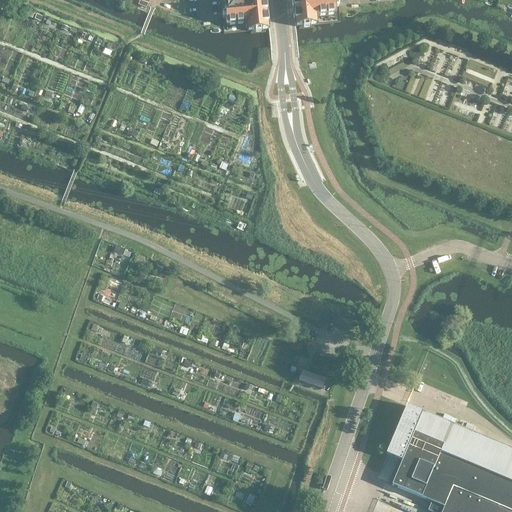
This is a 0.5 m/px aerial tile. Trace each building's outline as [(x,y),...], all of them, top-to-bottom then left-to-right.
[(270,29),(266,0),(223,0),(227,27),(246,25),(246,32),(270,29)] [(291,0),(295,27),(318,24),(317,17),(336,15),(334,0),(291,0)] [(326,380),(302,371),(299,381),(323,389),(326,380)] [(387,458),(401,464),(414,434),(422,415),(408,410),(387,458)] [(511,453),(422,415),(414,434),(443,446),(440,452),(511,482),(511,453)] [(443,446),(414,434),(401,464),(392,486),(444,508),(442,511),(511,511),(511,482),(440,452),(443,446)]
